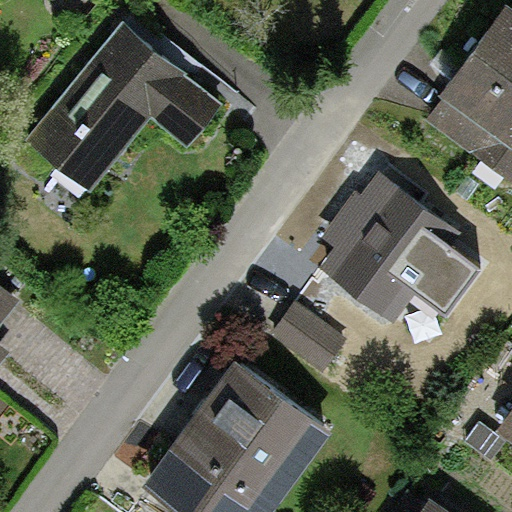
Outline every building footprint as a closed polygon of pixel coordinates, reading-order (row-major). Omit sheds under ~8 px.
[(511,9),(507,6),(425,119),(511,181),(511,9)] [(122,22),(25,141),(91,194),(152,119),(188,147),(223,103),(122,22)] [(462,232),(379,169),(362,194),(355,190),(338,213),(322,237),(336,247),(321,267),(394,323),(417,294),(448,315),(482,270),(450,246),(462,232)] [(0,287),(0,319),(16,300),(0,287)] [(349,338),(297,301),(273,335),(324,372),(349,338)] [(0,364),(10,352),(0,343),(0,364)] [(274,511),(332,436),(235,364),(145,486),(180,511),(274,511)] [(511,409),(496,431),(508,439),(511,442),(511,409)] [(493,461),(508,439),(496,431),(479,420),(464,441),(493,461)] [(451,511),(431,497),(426,503),(408,490),(391,511),(451,511)]
